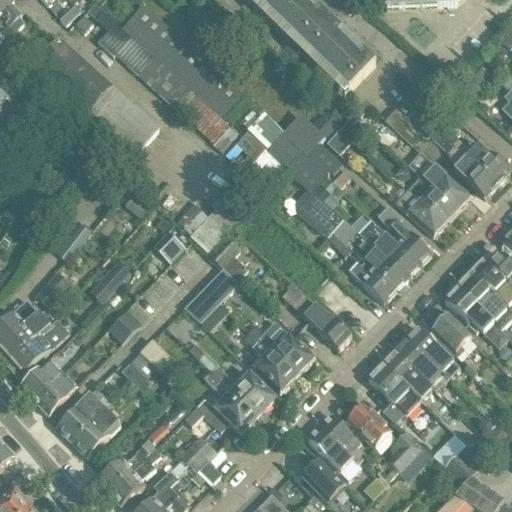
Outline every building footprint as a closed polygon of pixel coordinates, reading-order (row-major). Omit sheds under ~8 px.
[(8,0),(0,0),(0,17),(2,16),(9,24),(5,27),(12,35),(16,35),(24,28),(18,22),(20,20),(21,19),(11,8),(14,6),(8,0)] [(49,5),(54,0),(39,0),(48,11),(52,8),(49,5)] [(90,0),(95,5),(96,6),(97,6),(101,10),(109,0),(90,0)] [(250,0),(349,96),(376,68),(305,0),(250,0)] [(398,0),(386,14),(455,11),(464,0),(398,0)] [(97,6),(88,15),(97,24),(108,35),(114,28),(115,27),(104,17),(106,15),(97,6)] [(66,30),(81,15),(74,9),(59,24),(66,30)] [(74,29),(84,38),(92,29),(83,20),(74,29)] [(194,98),(119,32),(114,28),(108,35),(98,47),(113,60),(115,58),(179,115),(194,98)] [(245,49),(254,41),(245,30),(235,39),(245,49)] [(511,32),(501,46),(510,54),(511,51),(511,32)] [(138,158),(159,134),(58,45),(37,68),(38,69),(59,87),(138,158)] [(489,57),(497,64),(505,55),(497,47),(489,57)] [(479,92),(491,80),(478,68),(467,81),(479,92)] [(55,92),(59,87),(38,69),(34,73),(41,79),(26,97),(29,100),(40,110),(55,92)] [(0,136),(29,100),(26,97),(0,72),(0,136)] [(511,97),(511,95),(511,81),(510,80),(507,82),(504,78),(497,84),(510,96),(511,97)] [(511,95),(511,97),(510,96),(504,103),(509,107),(502,114),(511,122),(511,95)] [(0,172),(1,172),(44,114),(40,110),(29,100),(0,136),(0,172)] [(376,116),(363,104),(359,109),(358,113),(358,115),(358,117),(358,120),(361,122),(364,118),(369,123),(376,116)] [(333,180),(343,169),(319,148),(325,142),(325,143),(342,125),(328,112),(312,130),(302,120),(285,138),(265,155),(286,175),(297,186),(307,194),(310,197),(319,188),(330,177),(333,180)] [(385,125),(412,151),(421,142),(404,126),(406,123),(396,113),(385,125)] [(265,155),(285,138),(264,119),(247,136),(248,136),(246,138),(265,155)] [(338,135),(352,147),(353,145),(355,147),(365,137),(350,123),(338,135)] [(436,134),(430,140),(440,149),(447,142),(453,148),(457,144),(441,129),(436,134)] [(237,139),(229,132),(213,149),(222,156),(237,139)] [(339,160),(352,147),(338,135),(327,148),(339,160)] [(485,203),(498,190),(467,161),(453,148),(447,142),(440,149),(448,157),(445,160),(458,171),(455,174),(485,203)] [(467,161),(498,190),(509,177),(510,177),(496,164),(479,148),(471,157),(467,161)] [(458,216),(471,203),(432,167),(426,174),(419,182),(432,193),(458,216)] [(89,183),(117,208),(129,194),(102,169),(89,183)] [(209,262),(232,237),(230,235),(234,231),(235,233),(245,222),(243,220),(270,192),(247,171),(211,211),(215,214),(188,242),(209,262)] [(350,183),(343,176),(332,187),(339,194),(350,183)] [(458,216),(432,193),(419,182),(413,189),(407,195),(420,207),(421,205),(446,228),(458,216)] [(319,188),(310,197),(311,198),(322,207),(330,198),(326,194),(319,188)] [(324,238),(327,242),(343,225),(322,207),(311,198),(310,197),(307,194),(295,208),(296,217),(322,240),(324,238)] [(420,207),(407,195),(395,208),(433,242),(446,228),(421,205),(420,207)] [(127,210),(133,203),(126,198),(121,204),(127,210)] [(186,234),(203,216),(194,208),(177,226),(186,234)] [(396,252),(419,273),(432,259),(399,227),(402,224),(388,211),(379,221),(403,245),(397,250),(396,252)] [(170,229),(162,221),(156,228),(164,235),(170,229)] [(379,270),(385,264),(359,239),(343,225),(332,237),(345,250),(353,241),(358,245),(356,247),(359,249),(358,251),(379,270)] [(385,264),(408,284),(419,273),(396,252),(397,250),(372,226),(359,239),(385,264)] [(56,258),(67,266),(91,237),(80,228),(56,258)] [(152,252),(170,269),(186,253),(168,236),(152,252)] [(232,237),(209,262),(223,274),(237,286),(248,275),(234,262),(246,249),(232,237)] [(511,237),(502,247),(511,256),(511,237)] [(6,239),(0,245),(6,250),(12,243),(6,239)] [(511,289),(511,273),(507,269),(506,270),(493,257),(483,267),(509,291),(511,289)] [(397,296),(408,284),(385,264),(379,270),(374,274),(397,296)] [(102,309),(130,278),(118,266),(89,297),(102,309)] [(511,313),(511,289),(509,291),(483,267),(472,279),(495,302),(497,300),(511,313)] [(397,296),(374,274),(370,279),(357,268),(349,276),(384,309),(397,296)] [(223,274),(204,294),(220,308),(239,288),(237,286),(223,274)] [(70,289),(57,277),(35,302),(48,314),(70,289)] [(472,279),(458,293),(496,330),(502,335),(511,323),(511,318),(495,302),(472,279)] [(510,343),(496,330),(458,293),(445,306),(477,337),(479,334),(499,354),(510,343)] [(220,308),(204,294),(184,313),(201,328),(220,308)] [(339,356),(352,342),(306,298),(293,312),(318,335),(318,336),(339,356)] [(0,353),(1,354),(39,319),(38,318),(38,319),(27,306),(13,318),(12,318),(0,329),(0,353)] [(0,360),(8,370),(49,333),(51,332),(39,319),(1,354),(3,357),(0,359),(0,360)] [(458,362),(465,355),(462,352),(473,342),(451,321),(433,339),(458,362)] [(49,333),(8,370),(20,383),(51,355),(46,349),(59,337),(53,330),(51,332),(49,333)] [(250,337),(259,346),(266,340),(257,331),(250,337)] [(449,383),(459,372),(419,333),(407,346),(429,366),(430,365),(449,383)] [(253,352),(259,346),(250,337),(244,343),(253,352)] [(314,365),(286,337),(275,349),(266,340),(259,346),(297,383),(314,365)] [(141,357),(158,374),(161,377),(172,365),(152,346),(141,357)] [(281,399),(297,383),(259,346),(253,352),(262,361),(252,371),(281,399)] [(445,386),(449,383),(430,365),(429,366),(407,346),(395,357),(419,380),(424,375),(438,388),(443,383),(445,386)] [(147,385),(158,374),(141,357),(130,368),(141,379),(147,385)] [(392,360),(385,368),(408,391),(410,393),(413,396),(422,404),(432,393),(419,380),(395,357),(392,360)] [(36,407),(63,379),(50,365),(41,374),(22,393),(36,407)] [(474,382),(480,376),(471,367),(465,373),(474,382)] [(133,388),(141,379),(130,368),(122,377),(133,388)] [(369,384),(392,407),(406,421),(422,404),(413,396),(410,393),(408,391),(385,368),(369,384)] [(217,370),(211,377),(220,386),(227,379),(217,370)] [(230,394),(220,386),(211,377),(204,383),(223,402),(222,402),(214,410),(213,412),(209,408),(204,404),(197,412),(204,419),(203,421),(221,437),(230,428),(241,439),(258,422),(230,394)] [(246,377),(230,394),(258,422),(275,405),(246,377)] [(63,379),(36,407),(49,421),(69,402),(77,393),(63,379)] [(141,379),(133,388),(142,397),(151,388),(147,385),(141,379)] [(72,448),(106,415),(96,405),(103,398),(97,393),(57,433),(72,448)] [(163,427),(148,441),(155,449),(187,419),(178,410),(162,426),(163,427)] [(374,454),(385,442),(390,437),(363,410),(346,427),(374,454)] [(204,419),(197,412),(185,425),(192,432),(203,421),(204,419)] [(88,464),(111,440),(121,430),(106,415),(72,448),(88,464)] [(358,470),(366,462),(357,454),(362,450),(332,421),(321,433),(348,459),(350,462),(352,464),(358,470)] [(511,422),(501,434),(510,442),(511,439),(511,422)] [(321,433),(308,445),(349,485),(361,473),(358,470),(352,464),(350,462),(348,459),(321,433)] [(498,456),(510,442),(501,434),(488,448),(497,456),(498,456)] [(387,466),(399,477),(422,452),(406,437),(393,450),(398,455),(387,466)] [(484,468),(476,460),(454,439),(443,450),(455,462),(445,473),(462,491),(470,484),(484,468)] [(0,475),(15,464),(0,446),(0,475)] [(134,477),(146,467),(143,464),(155,454),(149,447),(136,457),(138,460),(127,469),(122,464),(98,484),(109,497),(134,477)] [(484,468),(497,456),(488,448),(476,460),(484,468)] [(121,511),(145,492),(141,486),(155,474),(151,468),(161,460),(155,454),(143,464),(146,467),(134,477),(109,497),(121,511)] [(213,488),(222,479),(209,465),(199,475),(213,488)] [(328,507),(345,490),(320,465),(303,482),(328,507)] [(386,491),(399,477),(387,466),(376,478),(379,481),(377,483),(386,491)] [(198,476),(191,483),(199,491),(206,484),(198,476)] [(153,503),(144,511),(168,511),(181,498),(178,495),(181,493),(176,488),(178,485),(170,477),(155,493),(159,497),(153,503)] [(364,496),(372,504),(373,505),(386,492),(386,491),(377,483),(376,483),(364,495),(364,496)] [(500,511),(504,507),(470,484),(462,491),(454,499),(455,500),(469,510),(472,511),(500,511)] [(0,511),(28,511),(15,496),(0,508),(0,511)] [(189,511),(187,509),(189,506),(181,498),(168,511),(189,511)] [(467,511),(469,510),(455,500),(442,511),(467,511)] [(272,501),(260,511),(282,511),(281,510),(272,501)] [(326,511),(317,502),(311,509),(313,510),(314,511),(326,511)]
